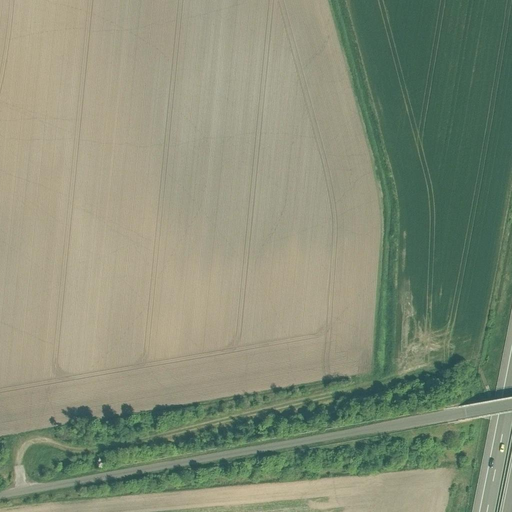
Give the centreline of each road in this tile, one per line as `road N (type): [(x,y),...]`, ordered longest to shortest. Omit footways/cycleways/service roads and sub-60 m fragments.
road 1 (unclassified): [(511,404),(0,495)]
road 2 (track): [(20,491),(19,453),(36,440),(97,452),(385,382)]
road 3 (motorway): [(511,382),(486,511)]
